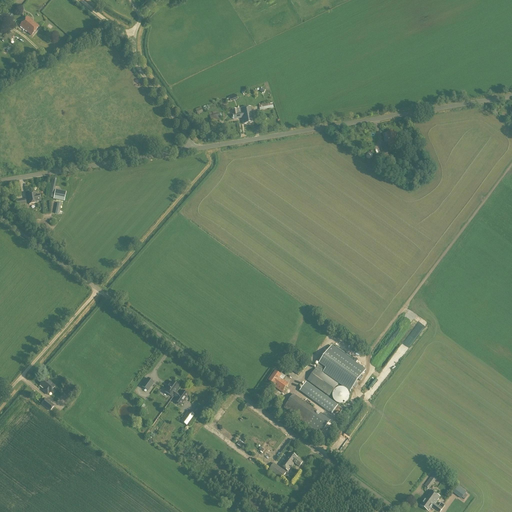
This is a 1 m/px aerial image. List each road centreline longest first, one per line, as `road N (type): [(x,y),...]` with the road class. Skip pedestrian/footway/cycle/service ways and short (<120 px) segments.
road 1 (unclassified): [(396,511),(0,216)]
road 2 (unclassified): [(192,149),(511,96)]
road 3 (unclassified): [(0,180),(192,149)]
road 4 (unclassified): [(192,149),(134,53),(139,22),(158,0)]
road 5 (track): [(98,289),(0,397)]
